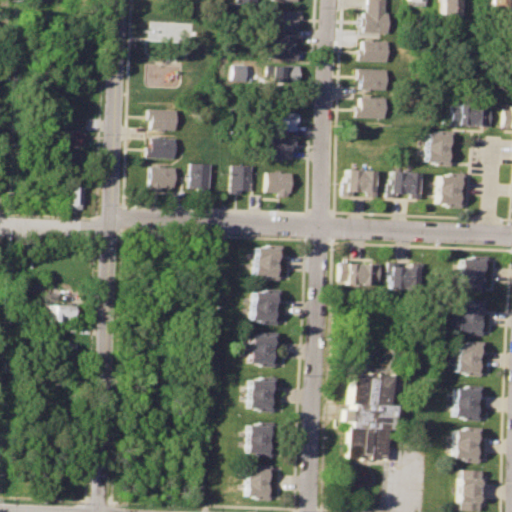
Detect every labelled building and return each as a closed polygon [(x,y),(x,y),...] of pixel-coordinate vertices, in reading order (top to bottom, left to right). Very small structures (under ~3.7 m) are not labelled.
[(363,0),(381,0),(381,10),(386,10),(385,31),(356,30),(357,10),(362,11),(363,0)] [(435,0),(456,0),(455,19),(435,18),(435,0)] [(485,0),(502,0),(502,16),(485,16),(485,0)] [(269,9),(296,10),(295,30),(268,29),(269,9)] [(179,32),(179,22),(148,20),(147,40),(170,41),(170,32),(179,32)] [(267,37),(292,37),(292,56),(267,56),(267,37)] [(358,39),(384,40),(383,61),(353,60),(353,48),(358,48),(358,39)] [(269,65),(296,66),(295,83),(268,82),(269,65)] [(353,66),(383,67),(382,88),(357,87),(357,77),(352,77),(353,66)] [(356,95),(381,96),(381,116),(351,116),(351,104),(356,104),(356,95)] [(443,104),(452,104),(452,101),(477,102),(477,106),(484,106),(484,125),(443,124),(443,104)] [(497,106),(504,106),(505,103),(511,103),(511,125),(497,125),(497,106)] [(148,128),(172,128),(172,110),(148,109),(148,128)] [(275,113),(294,114),(294,132),(275,131),(275,113)] [(421,132),(432,133),(433,129),(446,130),(446,140),(442,140),(441,154),(446,154),(445,165),(429,164),(429,160),(419,159),(421,132)] [(50,143),(82,144),(82,131),(50,131),(50,143)] [(142,157),(171,157),(171,138),(142,138),(142,157)] [(263,141),(287,141),(287,156),(263,156),(263,141)] [(203,190),(205,164),(187,162),(185,189),(203,190)] [(169,185),(170,167),(146,167),(146,184),(169,185)] [(343,168),(370,170),(369,181),(373,182),(373,195),(361,194),(361,191),(349,190),(348,194),(337,193),(338,180),(342,180),(343,168)] [(220,169),(246,171),(245,191),(219,190),(220,169)] [(385,170),(414,171),(413,183),(417,183),(417,197),(405,197),(405,193),(392,192),(392,196),(381,196),(382,181),(385,181),(385,170)] [(262,171),(288,172),(286,192),(261,191),(262,171)] [(432,174),(445,174),(445,171),(460,171),(459,183),(455,183),(454,196),(459,196),(459,206),(443,205),(444,201),(431,201),(432,174)] [(61,209),(78,210),(79,187),(61,186),(61,209)] [(251,247),(275,248),(274,276),(250,275),(251,247)] [(457,258),(470,258),(470,255),(484,256),(483,266),(479,266),(478,279),(483,279),(482,290),(468,290),(469,285),(456,284),(457,258)] [(384,261),(393,261),(393,266),(407,267),(408,260),(421,261),(420,275),(416,275),(415,289),(387,288),(388,274),(383,274),(384,261)] [(335,262),(376,263),(375,281),(368,280),(368,284),(342,283),(342,279),(335,278),(335,262)] [(248,292),(272,293),(271,322),(247,321),(248,292)] [(456,301),(468,301),(468,298),(482,299),(481,309),(477,309),(477,323),(481,323),(481,334),(467,333),(468,329),(454,329),(456,301)] [(72,304),(39,303),(39,320),(72,321),(72,304)] [(249,335),(273,336),(272,366),(248,365),(249,335)] [(456,343),(467,344),(467,339),(481,340),(481,350),(476,350),(475,364),(480,364),(480,375),(466,375),(467,369),(455,369),(456,343)] [(345,372),(386,373),(385,404),(396,404),(395,427),(384,426),(383,457),(341,455),(342,425),(346,425),(346,419),(339,419),(339,407),(347,408),(347,402),(344,402),(345,372)] [(246,380),(269,381),(268,410),(245,409),(246,380)] [(466,384),(479,385),(478,395),(475,395),(474,408),(478,408),(477,419),(464,418),(464,414),(451,413),(453,387),(466,387),(466,384)] [(245,422),(269,423),(268,452),(244,451),(245,422)] [(451,428),(464,429),(464,425),(477,426),(477,435),(472,435),(472,450),(476,450),(475,461),(461,460),(462,456),(450,455),(451,428)] [(244,465),(266,466),(265,494),(243,494),(244,465)] [(458,468),(478,469),(478,478),(475,478),(475,499),(478,499),(477,508),(457,507),(458,501),(453,501),(454,476),(458,476),(458,468)]
